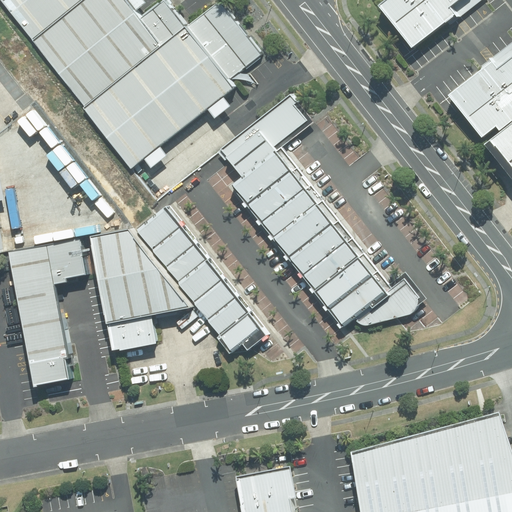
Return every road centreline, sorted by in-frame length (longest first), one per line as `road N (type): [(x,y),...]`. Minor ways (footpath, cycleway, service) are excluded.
road 1 (residential): [(511,350),(0,463)]
road 2 (tertiary): [(298,0),(511,274)]
